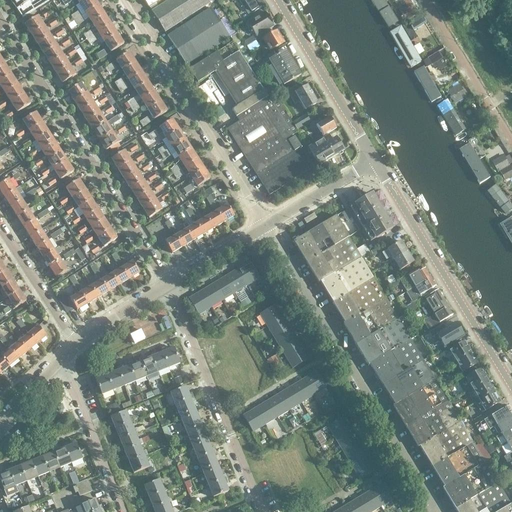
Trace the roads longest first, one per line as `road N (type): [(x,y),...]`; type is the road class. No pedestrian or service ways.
road 1 (residential): [(434,511),(265,225)]
road 2 (residential): [(165,285),(0,17)]
road 3 (residential): [(265,225),(122,0)]
road 4 (tertiary): [(511,386),(374,159)]
road 5 (residential): [(259,511),(165,285)]
road 6 (tertiary): [(374,159),(278,0)]
road 7 (residential): [(511,144),(423,0)]
road 8 (residential): [(123,511),(61,361)]
road 9 (residential): [(78,344),(0,229)]
road 10 (residential): [(265,225),(374,159)]
